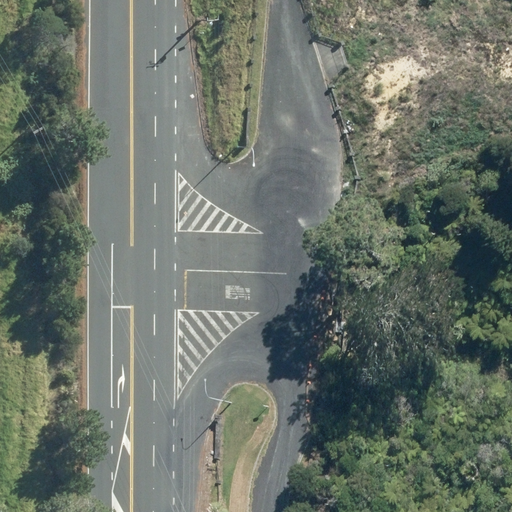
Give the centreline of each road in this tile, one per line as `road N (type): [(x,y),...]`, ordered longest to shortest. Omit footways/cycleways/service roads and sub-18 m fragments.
road 1 (residential): [(247,270),(299,278),(314,316),(314,364),(270,511)]
road 2 (secondary): [(132,36),(189,201),(247,270)]
road 3 (secondary): [(247,270),(213,287),(191,311),(131,463)]
road 4 (secondary): [(132,267),(132,36)]
road 5 (secondary): [(131,463),(132,267)]
